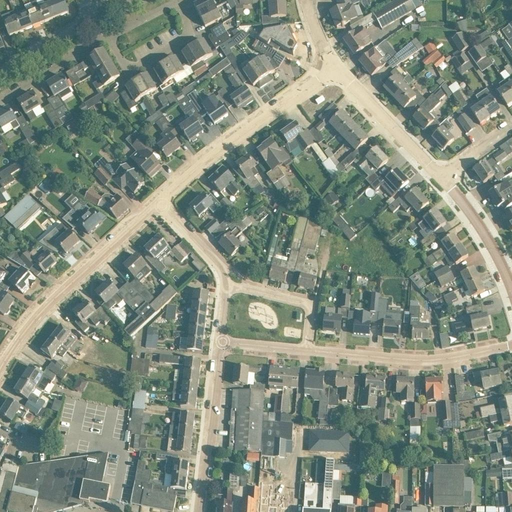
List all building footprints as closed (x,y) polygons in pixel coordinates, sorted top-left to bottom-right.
[(45,23),(57,18),(49,0),(43,0),(46,6),(39,9),(45,23)] [(69,14),(65,5),(63,0),(49,0),(57,18),(69,14)] [(216,8),(212,2),(211,0),(205,0),(194,6),(200,17),(216,8)] [(232,0),(228,2),(232,10),(236,7),(236,6),(232,0)] [(351,27),(359,21),(353,5),(367,0),(346,0),(338,3),(341,10),(331,13),(337,28),(350,23),(351,27)] [(372,43),(362,29),(377,20),(383,29),(416,10),(409,0),(405,0),(403,2),(401,0),(397,0),(359,21),(351,27),(350,27),(354,33),(344,40),(355,55),(372,43)] [(261,3),(261,4),(262,11),(270,11),(271,17),(262,18),(262,26),(269,26),(279,25),(279,18),(286,18),(285,1),(270,2),(261,3)] [(39,9),(37,2),(31,4),(34,11),(28,13),(34,28),(45,23),(39,9)] [(221,20),(219,15),(216,8),(200,17),(205,28),(221,20)] [(22,33),(16,18),(13,12),(2,17),(10,37),(22,33)] [(22,33),(34,28),(28,13),(16,18),(22,33)] [(467,37),(467,31),(466,21),(456,24),(466,38),(467,37)] [(509,27),(502,32),(509,42),(511,39),(511,22),(508,26),(509,27)] [(216,50),(224,45),(231,41),(221,25),(211,31),(214,38),(210,40),(216,50)] [(298,47),(294,41),(297,40),(290,27),(280,29),(264,32),(259,40),(268,46),(271,42),(294,56),(295,54),(294,53),(298,47)] [(261,30),(255,39),(258,41),(259,40),(264,32),(261,30)] [(462,34),(452,40),(461,54),(463,52),(470,48),(462,34)] [(259,42),(253,39),(249,45),(255,49),(264,55),(269,48),(259,42)] [(213,56),(209,49),(204,41),(193,47),(202,63),(202,62),(213,56)] [(433,43),(425,48),(429,55),(437,49),(433,43)] [(412,44),(396,56),(402,63),(418,52),(412,44)] [(480,46),(468,54),(477,65),(488,57),(480,46)] [(205,67),(202,62),(202,63),(193,47),(182,54),(189,65),(186,67),(188,71),(192,69),(194,73),(205,67)] [(372,76),(392,59),(388,55),(386,57),(378,47),(370,54),(360,62),(372,76)] [(436,50),(427,58),(432,64),(434,62),(441,55),(436,50)] [(97,73),(112,64),(104,51),(81,65),(85,72),(93,67),(97,73)] [(461,54),(451,60),(458,71),(470,63),(463,52),(461,54)] [(235,71),(241,67),(232,53),(226,57),(235,71)] [(441,55),(434,62),(438,67),(445,61),(441,55)] [(188,71),(186,67),(182,69),(175,58),(165,64),(177,84),(188,78),(185,73),(188,71)] [(274,73),(269,64),(264,58),(254,65),(267,84),(274,80),(271,75),(274,73)] [(93,85),(97,91),(120,77),(112,64),(97,73),(101,80),(93,85)] [(174,86),(177,84),(165,64),(154,71),(163,86),(171,81),(174,86)] [(260,89),(267,84),(254,65),(243,72),(254,87),(257,84),(260,89)] [(231,66),(223,71),(227,78),(235,72),(231,66)] [(74,87),(81,83),(73,70),(66,74),(74,87)] [(405,80),(403,78),(395,70),(384,81),(389,85),(385,89),(395,99),(406,88),(414,81),(409,76),(405,80)] [(207,84),(214,78),(211,73),(206,76),(203,78),(207,84)] [(156,90),(152,83),(147,75),(136,81),(146,97),(156,90)] [(252,98),(247,90),(245,89),(235,75),(228,80),(238,94),(231,99),(238,109),(252,98)] [(72,94),(66,83),(62,77),(47,85),(54,97),(48,101),(50,105),(60,121),(63,126),(69,123),(70,123),(73,120),(70,115),(71,115),(62,100),(72,94)] [(199,90),(207,84),(203,78),(196,84),(196,83),(182,92),(186,99),(188,98),(196,92),(199,90)] [(441,79),(436,83),(440,87),(444,82),(441,79)] [(128,91),(121,95),(130,111),(136,105),(135,103),(143,98),(144,101),(143,101),(143,104),(150,118),(146,121),(150,126),(158,120),(154,115),(156,114),(146,97),(136,81),(126,88),(128,91)] [(507,107),(511,103),(511,92),(504,81),(499,85),(502,89),(497,93),(507,107)] [(453,95),(449,90),(446,85),(441,88),(449,98),(453,95)] [(449,90),(453,95),(463,109),(468,105),(455,86),(449,90)] [(413,110),(420,103),(424,99),(417,92),(413,96),(406,88),(395,99),(404,109),(408,106),(413,110)] [(501,112),(491,98),(492,98),(487,90),(476,97),(481,105),(490,119),(501,112)] [(115,91),(106,98),(111,104),(120,98),(115,91)] [(434,122),(428,116),(441,104),(439,102),(445,97),(441,91),(435,97),(433,96),(427,102),(420,109),(423,111),(421,112),(414,119),(419,125),(418,126),(423,131),(424,130),(425,131),(434,122)] [(178,105),(186,99),(182,92),(174,97),(172,94),(166,98),(169,104),(164,108),(162,110),(165,115),(178,105)] [(204,108),(198,100),(197,98),(199,96),(196,92),(188,98),(198,112),(204,108),(208,114),(215,124),(227,116),(220,106),(224,103),(222,100),(220,97),(210,104),(204,108)] [(33,111),(41,107),(33,94),(19,103),(26,116),(27,115),(32,123),(38,119),(33,111)] [(100,104),(106,100),(102,94),(85,104),(85,105),(88,111),(90,110),(100,104)] [(169,104),(166,98),(164,94),(158,99),(164,108),(169,104)] [(200,116),(198,112),(188,98),(186,99),(178,105),(183,112),(190,122),(181,129),(190,142),(203,133),(194,120),(200,116)] [(100,104),(90,110),(91,112),(95,110),(97,112),(103,109),(100,104)] [(64,126),(63,126),(60,121),(50,105),(44,109),(56,131),(64,126)] [(83,114),(88,111),(85,105),(79,108),(83,114)] [(480,126),(490,119),(481,105),(471,112),(480,126)] [(342,113),(342,114),(340,112),(335,106),(321,120),(322,121),(315,128),(319,132),(329,123),(339,134),(351,122),(342,113)] [(20,128),(14,117),(9,109),(0,114),(0,126),(2,130),(6,135),(14,130),(14,131),(20,128)] [(158,120),(165,115),(162,110),(156,114),(154,115),(158,120)] [(465,114),(458,119),(468,134),(475,128),(465,114)] [(74,130),(85,124),(81,116),(73,120),(70,123),(74,130)] [(441,125),(441,126),(440,127),(443,130),(433,139),(444,151),(454,141),(447,134),(453,128),(449,124),(453,120),(450,117),(441,125)] [(173,129),(167,121),(164,118),(156,124),(165,135),(163,136),(167,141),(158,149),(163,155),(164,155),(167,159),(181,148),(168,133),(173,129)] [(347,142),(359,131),(351,122),(339,134),(347,142)] [(296,124),(281,135),(288,145),(285,147),(291,154),(302,146),(306,151),(316,144),(317,143),(308,130),(303,134),(296,124)] [(30,146),(37,142),(29,128),(22,132),(30,146)] [(347,142),(356,151),(368,140),(359,131),(347,142)] [(151,148),(142,139),(136,133),(132,137),(131,136),(127,141),(138,152),(131,159),(148,177),(160,166),(147,152),(151,148)] [(39,141),(28,149),(33,156),(44,148),(39,141)] [(294,164),(289,156),(284,148),(279,151),(272,141),(263,147),(264,148),(258,152),(273,172),(268,176),(271,179),(268,182),(274,190),(277,194),(289,184),(285,179),(277,167),(282,163),(286,169),(294,164)] [(489,169),(497,164),(498,164),(508,158),(507,157),(509,156),(510,158),(511,157),(511,151),(511,150),(511,149),(511,144),(510,141),(500,148),(502,152),(494,158),(486,164),(485,163),(474,171),(483,184),(494,176),(489,169)] [(329,159),(330,160),(334,157),(329,149),(324,153),(329,160),(329,159)] [(378,172),(381,168),(388,161),(377,150),(367,159),(365,158),(357,166),(363,172),(371,164),(378,172)] [(351,154),(336,169),(338,171),(341,175),(354,162),(357,159),(351,154)] [(242,162),(237,166),(238,167),(244,175),(240,178),(246,186),(246,187),(248,186),(253,192),(255,190),(259,196),(264,192),(254,178),(259,175),(254,168),(255,167),(254,166),(248,158),(246,157),(242,160),(242,162)] [(328,160),(322,164),(331,177),(338,171),(336,169),(330,160),(329,159),(329,160),(328,160)] [(145,185),(126,165),(123,169),(120,166),(115,170),(109,164),(103,170),(112,181),(115,184),(122,191),(127,186),(135,195),(145,185)] [(0,177),(2,181),(11,176),(19,171),(16,165),(0,174),(0,177)] [(112,181),(103,170),(102,168),(95,175),(106,187),(112,181)] [(243,189),(230,175),(223,168),(209,181),(221,193),(226,189),(234,197),(243,189)] [(371,186),(371,187),(375,192),(381,187),(392,198),(398,192),(398,193),(401,190),(409,183),(397,171),(390,177),(388,179),(384,175),(379,179),(371,186)] [(374,173),(366,181),(371,186),(379,179),(374,173)] [(54,174),(50,179),(58,184),(62,180),(54,174)] [(0,209),(7,205),(1,196),(7,193),(4,189),(15,182),(11,176),(2,181),(0,182),(0,183),(3,189),(0,190),(0,209)] [(505,211),(511,206),(511,190),(508,184),(501,188),(490,195),(498,208),(502,206),(505,211)] [(117,196),(114,198),(110,196),(106,195),(102,198),(90,191),(85,199),(98,207),(103,210),(106,208),(117,220),(129,209),(117,196)] [(419,214),(422,211),(429,204),(416,191),(406,200),(402,197),(389,209),(394,214),(401,207),(407,213),(413,208),(419,214)] [(339,201),(334,193),(324,201),(330,208),(339,201)] [(204,196),(191,208),(199,217),(207,211),(208,209),(213,214),(222,206),(220,204),(211,195),(207,199),(204,196)] [(5,218),(17,231),(40,209),(28,196),(5,218)] [(73,212),(64,220),(67,223),(74,229),(79,224),(89,235),(101,223),(95,216),(92,213),(86,207),(88,205),(74,196),(65,204),(73,212)] [(226,199),(220,204),(222,206),(228,213),(234,207),(226,199)] [(274,208),(279,212),(282,206),(277,203),(274,208)] [(261,208),(256,212),(259,216),(264,212),(261,208)] [(422,232),(429,226),(435,233),(446,225),(436,211),(425,220),(422,216),(410,226),(414,231),(419,228),(422,232)] [(229,229),(238,223),(231,216),(221,226),(226,231),(229,229)] [(232,257),(239,250),(242,248),(235,240),(252,224),(246,217),(238,223),(229,229),(233,233),(220,245),(232,257)] [(304,240),(309,222),(299,219),(294,238),(304,240)] [(323,223),(309,219),(309,222),(304,240),(300,253),(295,272),(302,274),(299,288),(314,291),(317,279),(316,279),(318,271),(304,267),(308,250),(315,252),(321,229),(323,223)] [(69,233),(62,224),(58,221),(52,226),(60,234),(53,240),(45,236),(40,244),(55,253),(59,246),(67,254),(79,243),(70,233),(69,233)] [(211,235),(220,227),(215,221),(206,229),(211,235)] [(325,238),(328,230),(329,231),(331,224),(323,222),(323,223),(321,229),(323,229),(321,236),(325,238)] [(425,248),(437,240),(433,234),(421,243),(425,248)] [(160,274),(165,270),(156,260),(160,255),(168,248),(163,242),(164,241),(159,235),(151,242),(152,244),(146,250),(150,254),(145,258),(154,267),(160,274)] [(428,268),(447,255),(461,246),(454,235),(441,244),(446,251),(444,253),(441,249),(427,258),(428,259),(424,262),(428,268)] [(52,258),(55,253),(40,244),(30,255),(28,253),(25,253),(23,254),(21,254),(18,253),(15,253),(12,254),(10,256),(8,259),(29,271),(36,265),(45,274),(57,264),(52,258)] [(456,266),(460,263),(468,257),(461,246),(447,255),(449,259),(451,258),(456,266)] [(178,247),(172,253),(181,263),(188,257),(178,247)] [(295,272),(300,253),(292,251),(290,256),(289,263),(273,259),(271,269),(273,269),(270,280),(285,284),(288,272),(294,274),(295,272)] [(200,276),(203,273),(208,268),(195,253),(191,257),(195,261),(193,264),(196,271),(200,276)] [(146,266),(143,264),(137,256),(125,267),(134,277),(140,272),(145,279),(151,273),(145,267),(146,266)] [(438,282),(452,274),(448,267),(434,274),(438,282)] [(13,278),(8,275),(9,274),(0,268),(0,286),(5,280),(10,283),(23,295),(30,288),(31,289),(35,284),(34,283),(35,282),(22,270),(13,278)] [(466,287),(480,281),(474,269),(461,275),(466,287)] [(203,273),(200,276),(199,277),(204,282),(207,278),(203,273)] [(438,282),(442,288),(455,281),(452,274),(438,282)] [(156,300),(143,286),(136,279),(130,285),(157,314),(178,294),(171,286),(156,300)] [(472,299),(476,297),(485,293),(480,281),(466,287),(469,292),(465,294),(468,300),(472,299)] [(157,314),(130,285),(128,284),(118,293),(108,283),(96,294),(106,304),(102,307),(107,313),(116,305),(118,307),(123,301),(139,318),(128,329),(122,324),(119,327),(131,339),(157,314)] [(7,293),(0,288),(0,313),(4,316),(14,303),(3,295),(5,292),(7,293)] [(378,314),(380,291),(376,291),(376,295),(372,295),(370,313),(378,314)] [(209,294),(199,292),(194,292),(194,293),(190,292),(189,304),(208,306),(209,294)] [(429,292),(425,297),(431,304),(433,303),(438,301),(429,292)] [(454,293),(449,295),(443,298),(448,308),(454,306),(452,303),(457,301),(454,293)] [(349,313),(350,303),(351,296),(341,295),(340,310),(335,310),(335,318),(325,317),(324,332),(340,333),(342,319),(348,320),(349,313)] [(435,309),(444,305),(442,300),(438,302),(438,301),(433,303),(434,304),(433,305),(435,309)] [(357,314),(358,307),(358,304),(350,303),(349,313),(356,314),(355,323),(354,335),(369,336),(371,325),(369,324),(370,315),(357,314)] [(107,313),(102,307),(95,314),(87,304),(80,310),(80,309),(74,314),(79,320),(75,323),(85,333),(89,329),(84,324),(89,319),(96,327),(102,322),(106,326),(113,319),(107,313)] [(207,318),(208,306),(189,304),(187,315),(207,318)] [(420,319),(420,316),(420,308),(416,308),(416,304),(411,304),(410,310),(410,315),(411,315),(411,328),(413,328),(413,340),(429,341),(429,327),(429,320),(420,319)] [(167,313),(176,314),(177,307),(167,306),(167,313)] [(455,325),(455,326),(457,336),(474,333),(474,331),(489,328),(487,316),(484,316),(482,306),(463,309),(465,318),(468,317),(470,326),(463,328),(462,324),(455,325)] [(176,319),(176,314),(167,313),(165,325),(175,326),(176,319)] [(205,330),(207,318),(187,315),(186,321),(191,322),(190,328),(205,330)] [(400,339),(401,329),(402,317),(394,316),(394,324),(385,323),(383,337),(400,339)] [(72,335),(69,333),(62,327),(52,339),(62,347),(68,352),(73,345),(67,340),(72,335)] [(204,342),(205,330),(190,328),(189,340),(204,342)] [(442,348),(449,347),(448,334),(440,335),(442,348)] [(152,342),(153,336),(148,335),(146,348),(157,349),(157,343),(152,342)] [(85,341),(79,337),(76,341),(81,346),(85,341)] [(63,358),(68,352),(62,347),(52,339),(42,352),(52,360),(57,354),(63,358)] [(204,342),(189,340),(184,339),(184,345),(188,346),(187,352),(202,354),(204,342)] [(183,366),(184,359),(160,356),(160,363),(183,366)] [(132,359),(131,366),(144,367),(145,360),(138,360),(132,359)] [(131,366),(130,376),(136,376),(143,377),(143,374),(148,375),(149,372),(153,373),(153,368),(149,368),(150,361),(146,361),(145,360),(144,367),(131,366)] [(201,362),(191,361),(187,360),(185,372),(200,374),(201,362)] [(47,369),(63,381),(67,375),(62,371),(65,366),(59,361),(56,366),(52,363),(47,369)] [(254,386),(255,374),(261,374),(261,368),(249,367),(248,369),(235,368),(233,385),(247,386),(250,386),(254,386)] [(56,377),(48,372),(46,377),(31,368),(23,380),(36,388),(44,393),(49,385),(51,386),(56,377)] [(284,370),(284,368),(279,368),(279,370),(271,369),(270,390),(283,392),(284,388),(285,370),(284,370)] [(298,389),(298,381),(299,371),(285,370),(284,388),(298,389)] [(185,372),(180,372),(175,371),(174,383),(175,383),(199,386),(200,374),(185,372)] [(322,400),(324,384),(324,374),(323,374),(323,372),(316,371),(316,373),(307,372),(305,396),(311,396),(313,399),(322,400)] [(473,375),(474,382),(483,381),(484,389),(501,386),(498,372),(482,376),(482,373),(473,375)] [(353,389),(354,386),(355,376),(338,375),(336,388),(344,388),(342,401),(342,406),(351,407),(352,402),(353,389)] [(385,392),(385,389),(386,379),(367,377),(366,390),(362,389),(361,408),(376,409),(377,399),(377,391),(385,392)] [(464,386),(463,377),(455,378),(457,390),(462,390),(464,386)] [(32,394),(36,388),(23,380),(15,392),(29,402),(25,408),(36,415),(38,416),(46,403),(32,394)] [(414,394),(414,390),(414,380),(398,380),(397,394),(406,394),(406,402),(413,402),(413,394),(414,394)] [(443,393),(443,390),(443,380),(426,381),(427,397),(427,402),(428,402),(428,404),(436,404),(436,402),(442,401),(441,393),(443,393)] [(197,398),(199,386),(175,383),(174,389),(179,390),(178,395),(178,396),(197,398)] [(266,393),(266,384),(259,384),(259,386),(254,386),(250,386),(250,393),(264,393),(266,393)] [(331,423),(332,407),(339,407),(340,396),(338,396),(338,390),(330,389),(329,403),(327,425),(334,426),(335,423),(331,423)] [(145,404),(146,392),(141,391),(140,398),(135,397),(135,403),(145,404)] [(250,393),(235,392),(234,402),(239,402),(238,411),(263,412),(264,393),(250,393)] [(178,396),(178,395),(173,395),(173,401),(177,402),(176,408),(196,410),(197,398),(178,396)] [(281,423),(283,398),(276,397),(274,413),(278,413),(277,422),(281,423)] [(281,423),(292,423),(292,416),(288,415),(290,398),(283,398),(281,423)] [(477,420),(489,417),(511,412),(511,398),(499,402),(500,409),(496,411),(495,406),(480,409),(481,412),(476,413),(477,420)] [(380,409),(379,421),(389,422),(391,400),(384,399),(383,409),(380,409)] [(36,415),(25,408),(21,406),(20,408),(10,401),(0,415),(12,423),(12,422),(13,423),(17,417),(30,424),(36,415)] [(327,425),(329,403),(320,402),(319,420),(321,420),(320,425),(327,425)] [(451,407),(451,403),(442,403),(444,421),(445,428),(461,428),(460,423),(459,407),(451,407)] [(421,449),(421,419),(421,405),(411,405),(411,419),(411,449),(421,449)] [(144,414),(144,410),(133,409),(132,422),(137,422),(143,423),(149,424),(150,423),(150,418),(151,415),(144,414)] [(263,412),(238,411),(232,411),(230,452),(240,452),(261,454),(263,414),(263,412)] [(504,427),(509,426),(511,425),(511,412),(489,417),(491,424),(503,421),(504,427)] [(182,414),(182,415),(173,414),(172,427),(193,429),(195,416),(182,414)] [(281,423),(277,422),(270,422),(270,414),(263,414),(261,454),(262,454),(262,457),(260,477),(260,479),(275,481),(277,458),(286,458),(288,441),(293,442),(294,424),(292,423),(281,423)] [(14,429),(26,435),(29,429),(18,423),(14,429)] [(192,442),(193,429),(172,427),(170,439),(179,441),(192,442)] [(45,431),(42,437),(48,440),(51,434),(45,431)] [(484,431),(465,435),(467,442),(486,438),(484,431)] [(511,450),(511,437),(506,439),(504,433),(488,436),(489,442),(495,443),(497,443),(499,454),(511,450)] [(347,453),(348,435),(319,434),(318,452),(347,453)] [(190,455),(192,442),(179,441),(177,454),(190,455)] [(360,447),(360,466),(385,466),(385,460),(369,460),(369,452),(367,452),(367,447),(360,447)] [(511,469),(511,450),(499,454),(491,456),(486,457),(487,463),(503,460),(505,470),(511,469)] [(108,503),(108,501),(111,488),(102,486),(109,455),(90,457),(57,462),(56,464),(51,464),(52,463),(23,467),(20,467),(8,511),(34,511),(38,500),(67,508),(67,509),(68,509),(70,500),(90,504),(90,499),(108,503)] [(0,511),(8,511),(20,467),(23,467),(22,462),(12,459),(11,461),(6,460),(7,457),(4,456),(0,464),(0,511)] [(333,482),(335,462),(327,461),(325,486),(306,484),(304,510),(303,510),(303,511),(331,511),(332,500),(333,482)] [(189,464),(178,463),(170,462),(169,465),(167,465),(166,475),(173,476),(188,478),(189,464)] [(465,468),(452,468),(434,467),(434,486),(434,498),(434,507),(434,508),(454,508),(464,508),(464,489),(464,472),(465,468)] [(173,511),(177,498),(175,498),(167,496),(169,488),(153,485),(154,476),(151,476),(152,472),(138,470),(131,505),(132,504),(142,506),(141,507),(142,507),(142,506),(170,511),(173,511)] [(511,470),(503,470),(503,481),(511,480),(511,479),(511,478),(511,470)] [(232,511),(234,492),(238,492),(239,475),(231,475),(230,491),(223,491),(223,497),(216,496),(216,504),(218,504),(217,511),(232,511)] [(186,492),(188,478),(173,476),(171,489),(169,488),(167,496),(175,498),(177,498),(177,497),(175,497),(176,491),(186,492)] [(260,479),(260,477),(252,476),(252,482),(251,482),(250,488),(251,488),(250,501),(242,501),(241,511),(255,511),(256,502),(258,502),(258,507),(259,507),(259,501),(259,489),(260,479)] [(332,500),(340,501),(341,482),(333,482),(332,500)] [(399,506),(400,483),(392,483),(391,506),(399,506)] [(285,496),(273,496),(273,492),(272,492),(273,487),(263,486),(263,485),(262,485),(260,511),(290,511),(290,508),(284,508),(285,496)] [(434,498),(434,486),(426,486),(425,507),(434,507),(434,498)] [(354,511),(355,507),(361,507),(361,499),(354,499),(354,506),(339,506),(338,511),(354,511)]
